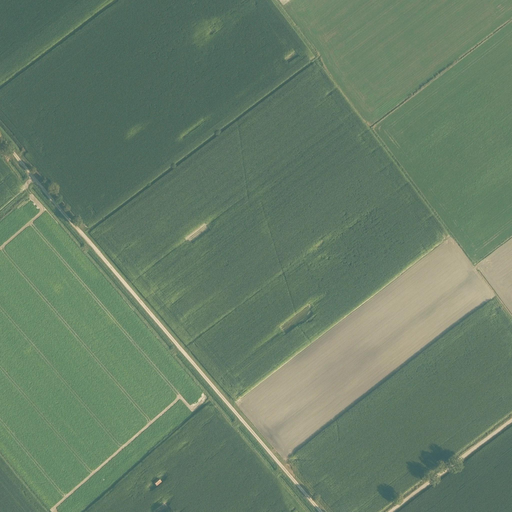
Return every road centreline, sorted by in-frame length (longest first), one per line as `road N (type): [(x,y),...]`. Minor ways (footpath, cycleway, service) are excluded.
road 1 (track): [(0,139),(320,511)]
road 2 (track): [(391,511),(511,420)]
